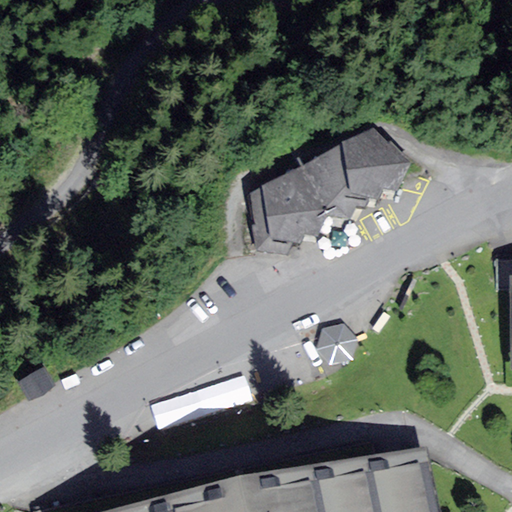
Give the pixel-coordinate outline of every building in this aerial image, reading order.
[(251,230),(256,254),(287,258),(293,248),(301,249),(304,238),(319,239),(327,220),(349,222),(356,210),(364,212),(368,204),(377,205),(383,194),(397,195),(410,168),(373,136),(249,201),(254,229),(251,230)] [(391,315),(385,311),(373,327),(380,332),(391,315)] [(345,323),(322,329),(317,349),(331,365),(353,359),(359,339),(345,323)] [(55,389),(45,371),(18,386),(27,403),(55,389)] [(440,511),(426,445),(115,511),(440,511)]
